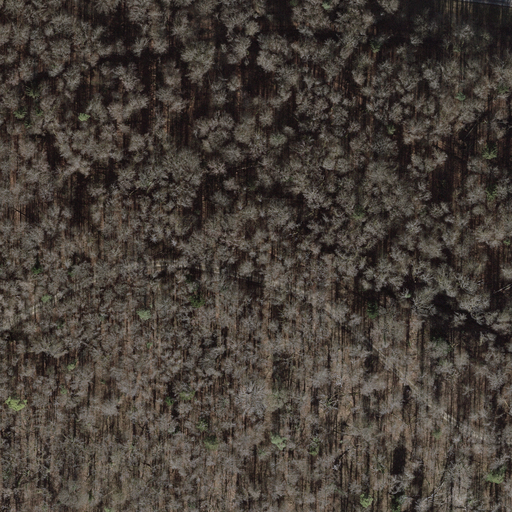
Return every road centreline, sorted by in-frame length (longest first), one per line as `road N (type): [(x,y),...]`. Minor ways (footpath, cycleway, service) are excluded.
road 1 (track): [(0,326),(118,268),(163,260),(206,265),(326,305),(451,418),(511,439)]
road 2 (track): [(511,46),(272,28),(54,66),(0,97)]
road 3 (track): [(99,0),(239,33),(511,181)]
road 4 (track): [(473,511),(438,469),(304,360),(173,295),(103,273)]
